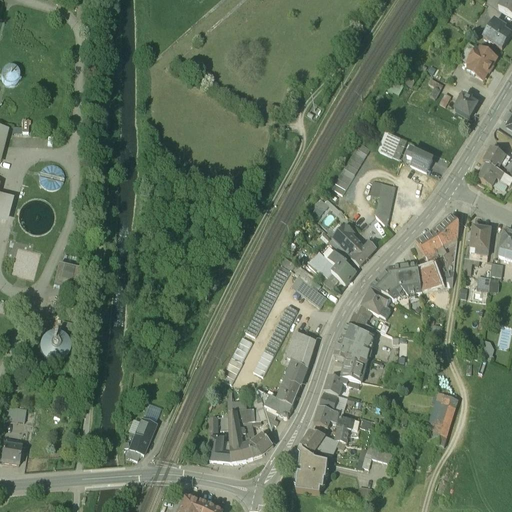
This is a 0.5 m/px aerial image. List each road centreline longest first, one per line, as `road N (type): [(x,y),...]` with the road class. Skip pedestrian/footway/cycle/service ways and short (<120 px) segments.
road 1 (track): [(145,476),(218,303),(294,164),(302,111),(358,54),(390,0)]
road 2 (track): [(105,0),(103,169),(79,480)]
road 3 (secondary): [(263,493),(300,425),(338,325),(446,192)]
road 4 (track): [(473,202),(445,343),(465,398),(421,511)]
road 5 (tertiary): [(0,486),(156,475),(263,493)]
road 6 (secondary): [(446,192),(511,87)]
